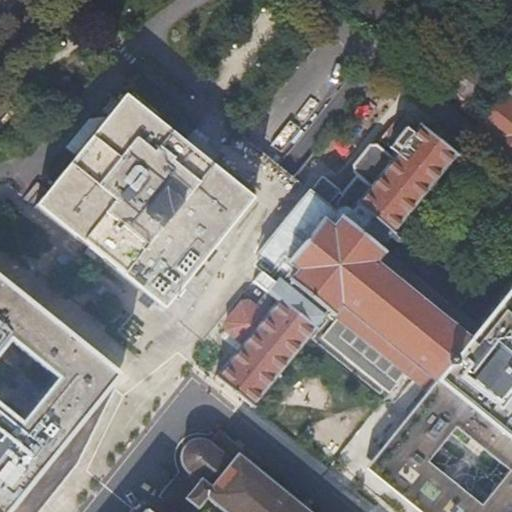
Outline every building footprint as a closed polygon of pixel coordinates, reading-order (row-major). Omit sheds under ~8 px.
[(14,0),(0,0),(0,4),(7,10),(14,0)] [(383,35),(402,51),(423,25),(389,0),(368,0),(363,7),(389,29),(383,35)] [(477,111),(471,106),(494,77),(452,46),(430,73),(466,103),(462,108),(473,116),(477,111)] [(480,122),(511,146),(511,89),(508,87),(480,122)] [(126,94),(38,204),(165,308),(254,197),(126,94)] [(314,338),(388,399),(403,382),(422,397),(371,463),(432,511),(511,511),(511,280),(473,331),(451,314),(465,296),(405,251),(391,269),(374,257),(394,233),(396,231),(395,230),(455,157),(457,157),(458,154),(455,152),(454,152),(423,126),(423,125),(421,124),(418,127),(418,128),(414,133),(406,128),(390,147),(398,153),(393,159),(378,147),(370,147),(354,167),(354,172),(360,176),(356,177),(343,194),(340,191),(340,188),(326,177),(322,178),(312,190),(310,189),(308,192),(305,197),(302,199),(299,202),(300,202),(258,254),(282,274),(275,282),(261,272),(247,291),(260,302),(258,305),(252,300),(244,300),(229,319),(230,327),(246,341),(239,349),(217,377),(253,406),(256,404),(255,403),(316,329),(316,330),(318,327),(317,327),(325,318),(328,320),(314,338)] [(0,511),(39,511),(79,465),(110,400),(68,366),(23,421),(0,402),(0,355),(22,328),(0,310),(0,511)] [(225,337),(239,349),(246,341),(230,327),(225,333),(225,337)] [(222,432),(212,443),(209,441),(204,440),(199,440),(194,441),(189,444),(186,448),(184,453),(183,458),(184,463),(186,468),(190,471),(167,500),(180,511),(195,511),(209,497),(227,511),(308,511),(240,457),(245,451),(222,432)]
